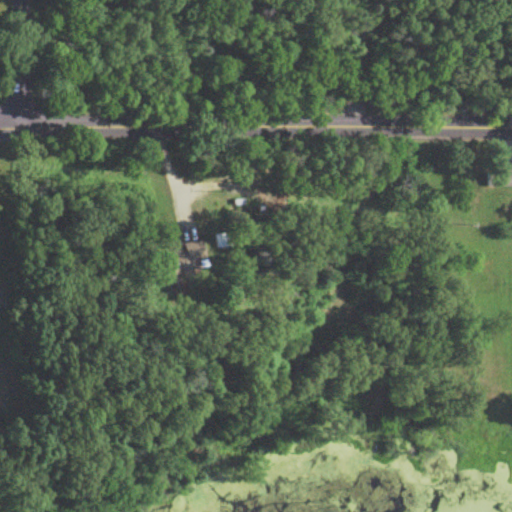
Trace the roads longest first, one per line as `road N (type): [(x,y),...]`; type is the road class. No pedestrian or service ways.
road 1 (residential): [(0,129),(511,130)]
road 2 (residential): [(20,129),(20,0)]
